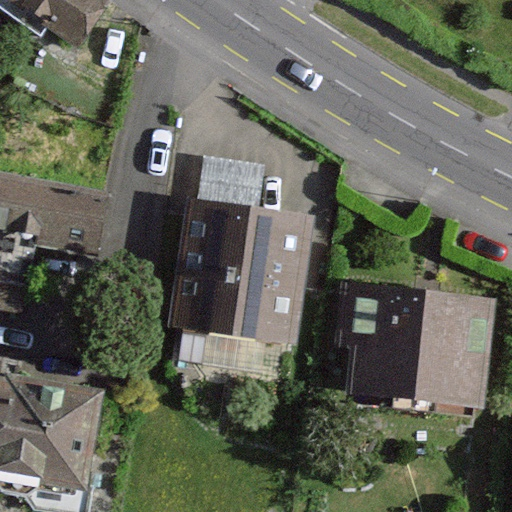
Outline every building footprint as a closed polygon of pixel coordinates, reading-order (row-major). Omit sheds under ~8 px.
[(113,0),(15,0),(15,1),(81,47),(113,0)] [(109,201),(0,179),(0,237),(98,258),(109,201)] [(314,217),(195,202),(180,321),(299,336),(314,217)] [(494,307),(358,295),(349,395),(485,407),(494,307)] [(107,399),(0,382),(0,472),(94,487),(107,399)]
